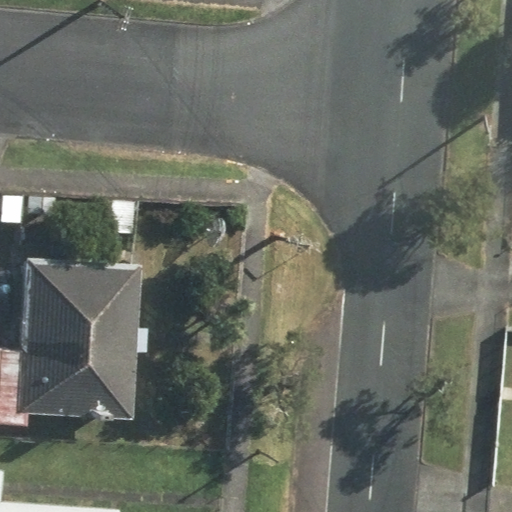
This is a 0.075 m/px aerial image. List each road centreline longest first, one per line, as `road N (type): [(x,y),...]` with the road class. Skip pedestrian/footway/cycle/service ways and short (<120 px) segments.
road 1 (residential): [(367,511),(400,96)]
road 2 (residential): [(400,96),(0,62)]
